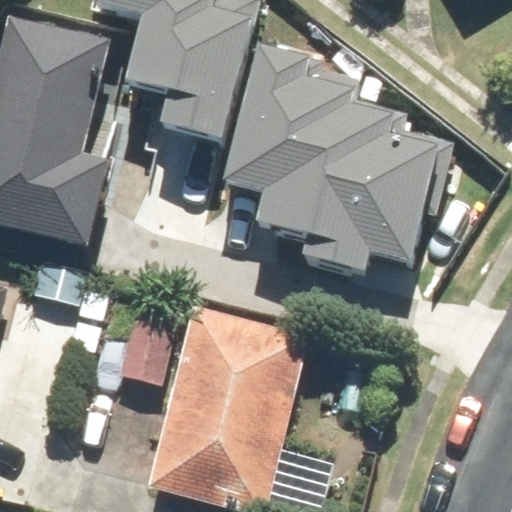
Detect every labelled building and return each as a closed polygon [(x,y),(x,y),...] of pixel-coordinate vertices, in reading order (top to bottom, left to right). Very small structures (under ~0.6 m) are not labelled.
[(151,20),(135,82),(182,93),(175,119),(227,132),(255,22),(217,13),(219,0),(103,0),(102,8),(151,20)] [(103,61),(2,35),(0,43),(0,243),(52,257),(103,61)] [(270,44),(235,180),(275,190),(267,222),(325,237),(359,103),(363,88),(314,75),(319,57),(270,44)] [(401,112),(359,103),(325,237),(322,260),(377,272),(381,253),(426,264),(454,144),(396,131),(401,112)] [(178,318),(141,308),(119,386),(156,397),(178,318)] [(265,511),(303,355),(187,327),(143,506),(170,511),(265,511)]
